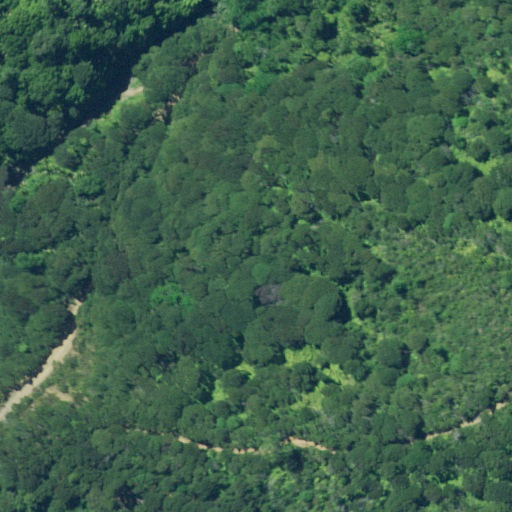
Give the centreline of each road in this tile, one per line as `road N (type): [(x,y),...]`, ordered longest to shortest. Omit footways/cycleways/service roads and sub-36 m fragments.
road 1 (track): [(0,454),(62,424),(256,451),(381,447),(456,418),(511,364)]
road 2 (track): [(285,0),(213,69),(147,152),(110,213),(74,313),(0,421)]
